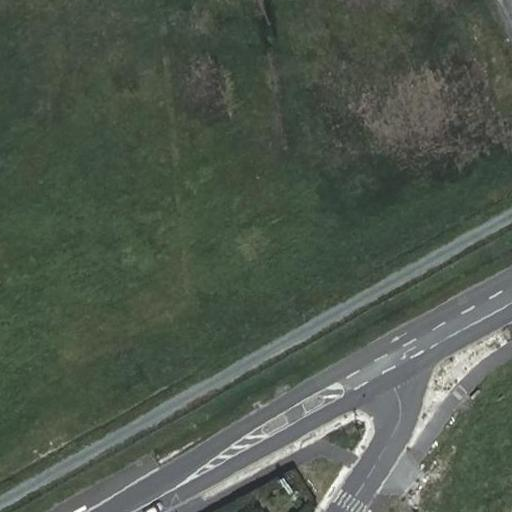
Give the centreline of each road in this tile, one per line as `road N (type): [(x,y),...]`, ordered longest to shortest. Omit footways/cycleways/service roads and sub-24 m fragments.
road 1 (primary): [(124,511),(386,361)]
road 2 (residential): [(386,361),(401,409),(344,511)]
road 3 (primary): [(386,361),(511,293)]
